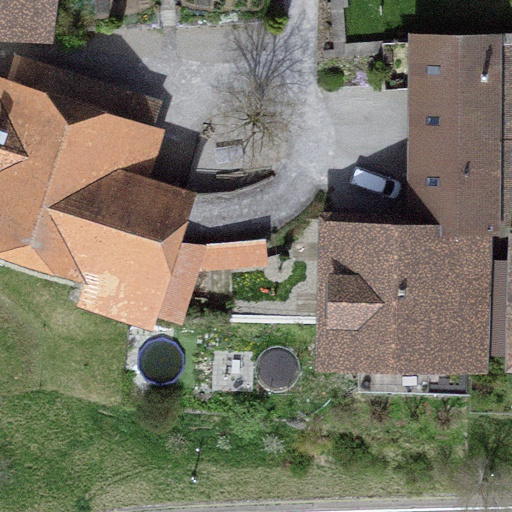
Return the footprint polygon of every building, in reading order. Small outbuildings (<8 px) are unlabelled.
[(0,0),(0,32),(31,35),(36,0),(0,0)] [(496,163),(496,48),(496,40),(422,40),(423,239),(487,240),(491,222),(493,222),(496,163)] [(511,40),(496,40),(496,48),(496,163),(493,222),(511,222),(511,40)] [(200,246),(166,242),(181,196),(125,177),(143,125),(0,79),(0,250),(88,278),(83,293),(175,323),(194,264),(263,259),(262,242),(200,246)] [(317,352),(483,357),(487,240),(423,239),(341,237),(342,223),(320,222),(317,352)] [(511,352),(511,261),(494,261),(491,351),(511,352)]
